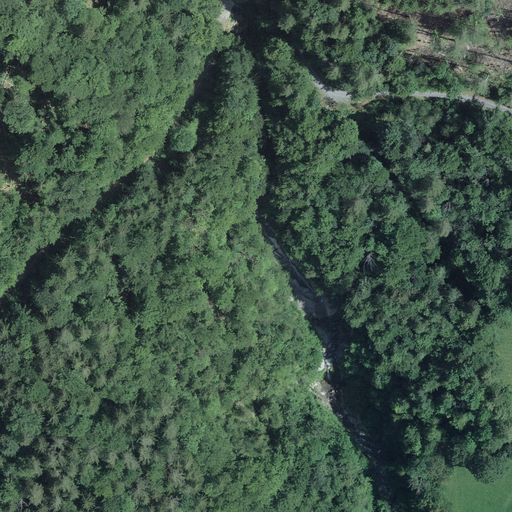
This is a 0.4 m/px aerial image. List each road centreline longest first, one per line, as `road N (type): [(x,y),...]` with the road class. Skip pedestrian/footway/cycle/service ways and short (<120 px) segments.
road 1 (track): [(208,69),(119,187),(48,233),(0,300)]
road 2 (track): [(254,0),(271,8),(328,92),(447,96),(511,111)]
